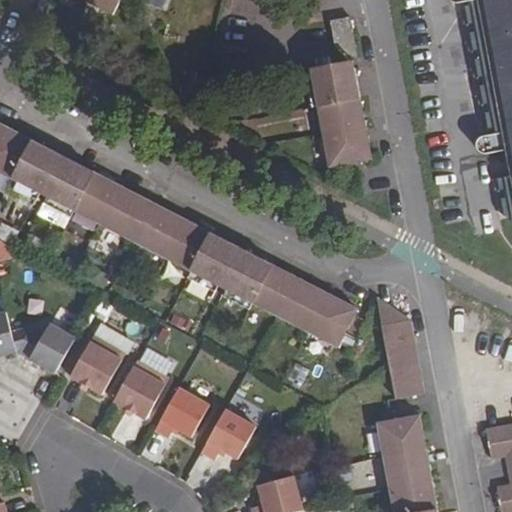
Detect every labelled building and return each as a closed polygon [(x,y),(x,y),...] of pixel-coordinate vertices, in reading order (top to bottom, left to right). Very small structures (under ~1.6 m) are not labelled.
[(85,0),(114,14),(121,0),(85,0)] [(483,153),(487,154),(511,149),(511,0),(452,0),(455,3),(460,3),(465,1),(470,0),(473,13),(467,14),(489,123),(495,122),(497,134),(492,136),(483,137),(481,138),(478,142),(478,147),(480,151),(483,153)] [(470,0),(465,1),(467,14),(473,13),(470,0)] [(350,18),(330,21),(336,49),(358,60),(350,18)] [(356,68),(313,76),(330,169),(373,159),(356,68)] [(495,122),(489,123),(492,136),(497,134),(495,122)] [(0,123),(0,173),(13,180),(9,187),(35,200),(59,154),(0,123)] [(67,158),(43,204),(70,218),(73,211),(129,240),(149,201),(67,158)] [(511,176),(498,180),(505,216),(511,221),(511,176)] [(155,204),(135,244),(191,272),(187,279),(213,293),(237,247),(155,204)] [(5,223),(0,235),(0,236),(19,244),(24,230),(5,223)] [(0,263),(17,257),(9,239),(0,242),(0,263)] [(245,251),(221,296),(248,310),(251,304),(337,349),(357,309),(245,251)] [(411,321),(376,298),(381,326),(411,321)] [(11,333),(6,313),(0,314),(0,357),(17,353),(11,333)] [(411,321),(381,326),(396,400),(424,394),(411,321)] [(55,374),(75,338),(50,324),(44,335),(31,327),(17,353),(55,374)] [(31,327),(11,333),(17,353),(31,327)] [(81,360),(71,377),(102,395),(126,354),(94,336),(81,360)] [(171,374),(177,360),(152,351),(147,364),(171,374)] [(137,361),(114,402),(146,420),(169,380),(137,361)] [(295,362),(289,383),(305,388),(311,367),(295,362)] [(179,388),(155,432),(168,439),(174,428),(191,438),(210,406),(179,388)] [(249,463),(267,424),(227,406),(205,455),(222,463),(226,452),(249,463)] [(438,511),(420,415),(377,422),(393,511),(438,511)] [(511,511),(511,425),(486,431),(492,461),(505,458),(510,483),(497,486),(501,511),(511,511)] [(252,511),(297,511),(303,510),(294,477),(258,487),(263,505),(251,508),(252,511)]
